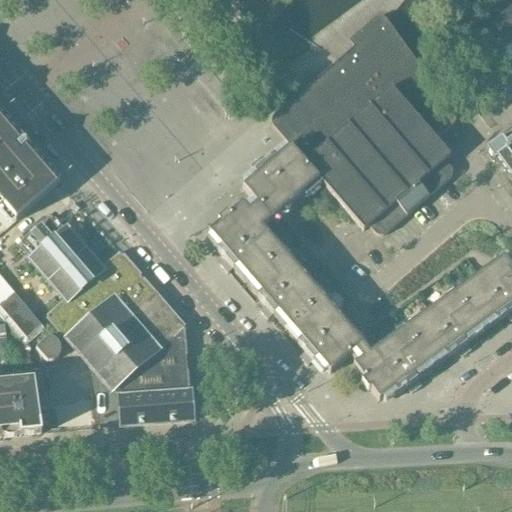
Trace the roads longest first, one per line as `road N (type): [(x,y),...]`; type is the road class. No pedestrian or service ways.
road 1 (residential): [(247,354),(0,66)]
road 2 (residential): [(511,235),(493,214),(473,211),(363,295)]
road 3 (residential): [(152,496),(103,462),(0,469)]
road 4 (residential): [(350,462),(247,354)]
road 5 (secondary): [(152,496),(14,511)]
road 6 (secondary): [(275,481),(152,496)]
road 7 (secondary): [(473,455),(350,462)]
road 8 (residential): [(247,354),(285,433),(290,467)]
